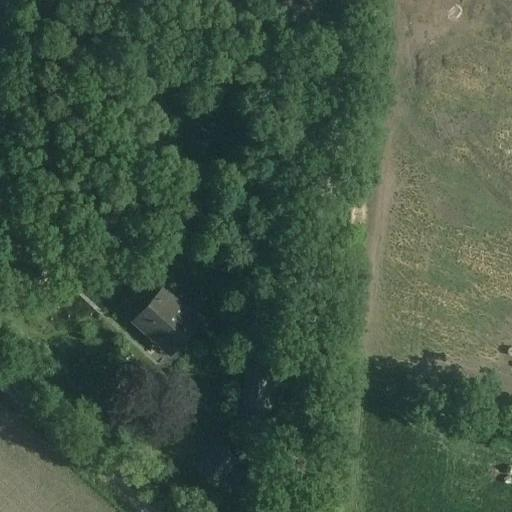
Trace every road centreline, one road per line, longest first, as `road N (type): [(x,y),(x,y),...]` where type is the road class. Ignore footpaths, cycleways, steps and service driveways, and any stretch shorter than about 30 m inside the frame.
road 1 (unclassified): [(285,511),(347,0)]
road 2 (track): [(152,511),(0,376)]
